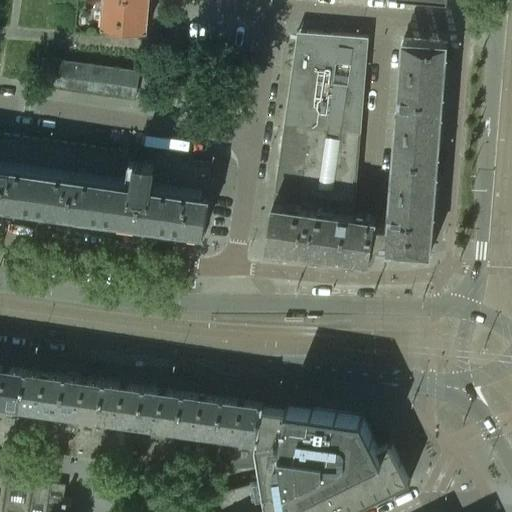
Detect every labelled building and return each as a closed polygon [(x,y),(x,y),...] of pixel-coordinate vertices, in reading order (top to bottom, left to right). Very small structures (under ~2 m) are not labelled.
[(149,0),(104,0),(102,26),(129,28),(147,30),(149,0)] [(354,214),(364,85),(368,35),(298,29),(288,98),(285,121),(281,143),(273,202),(310,208),(354,214)] [(447,41),(403,38),(398,99),(442,103),(447,41)] [(43,57),(40,83),(52,85),(56,59),(43,57)] [(67,60),(56,59),(52,85),(64,86),(67,60)] [(79,62),(67,60),(64,86),(76,88),(79,62)] [(91,63),(79,62),(76,88),(88,90),(91,63)] [(103,65),(91,63),(88,90),(99,91),(103,65)] [(115,67),(103,65),(99,91),(112,93),(115,67)] [(127,68),(115,67),(112,93),(123,94),(127,68)] [(139,70),(127,68),(123,94),(136,96),(139,70)] [(442,103),(398,99),(394,159),(437,162),(442,103)] [(0,206),(204,236),(214,162),(156,154),(155,162),(135,159),(137,152),(0,131),(0,206)] [(437,162),(394,159),(389,218),(433,221),(437,162)] [(354,214),(310,208),(273,202),(267,244),(370,259),(372,243),(386,245),(386,249),(430,252),(433,221),(389,218),(388,225),(375,224),(376,217),(354,214)] [(27,366),(0,362),(0,442),(16,445),(27,366)] [(66,372),(27,366),(16,445),(54,450),(66,372)] [(105,377),(66,372),(54,450),(94,456),(105,377)] [(145,383),(105,377),(94,456),(133,462),(145,383)] [(145,383),(133,462),(172,467),(184,388),(145,383)] [(223,394),(184,388),(172,467),(189,470),(212,468),(223,394)] [(263,400),(223,394),(212,468),(260,465),(256,443),(263,400)] [(363,414),(263,400),(256,443),(260,465),(262,479),(266,501),(271,511),(341,511),(410,478),(409,477),(391,440),(378,446),(363,414)] [(47,511),(51,480),(0,472),(0,511),(47,511)] [(262,479),(187,499),(193,511),(271,511),(266,501),(262,479)] [(61,511),(63,505),(64,496),(66,482),(51,480),(47,511),(61,511)] [(73,497),(64,496),(63,505),(71,507),(73,497)] [(193,511),(187,499),(160,511),(193,511)]
